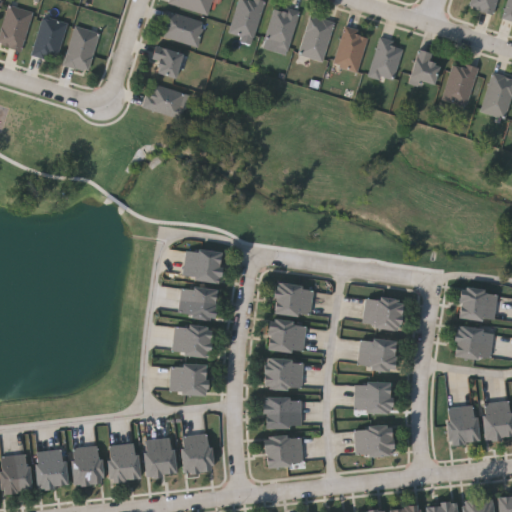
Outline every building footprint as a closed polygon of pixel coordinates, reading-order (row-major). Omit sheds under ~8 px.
[(211,0),(206,16),(168,3),(168,0),(211,0)] [(260,0),(264,1),(252,39),(228,32),(238,0),(260,0)] [(470,0),(496,0),(492,15),(468,7),(470,0)] [(511,0),(511,21),(501,17),(507,0),(511,0)] [(0,44),(0,34),(9,5),(33,13),(20,51),(0,44)] [(263,42),(274,6),(299,14),(288,49),(263,42)] [(167,11),(203,22),(196,47),(159,36),(167,11)] [(323,61),(298,55),(309,15),(334,22),(323,61)] [(66,24),(56,61),(31,54),(42,17),(66,24)] [(63,65),(74,26),(98,33),(88,71),(63,65)] [(367,36),(357,72),(332,65),(343,28),(367,36)] [(368,75),(378,38),(403,45),(393,81),(368,75)] [(157,62),(151,60),(156,46),(182,55),(174,80),(153,73),(157,62)] [(432,53),(430,61),(438,63),(433,85),(409,78),(417,49),(432,53)] [(466,107),(441,100),(452,61),(477,68),(466,107)] [(511,78),(511,92),(503,119),(479,111),(492,72),(511,78)] [(185,120),(142,107),(149,83),(192,96),(185,120)] [(182,278),(186,249),(222,254),(218,284),(182,278)] [(271,314),(275,284),(313,289),(309,319),(271,314)] [(179,317),(182,287),(217,291),(213,321),(179,317)] [(497,293),(494,323),(458,319),(460,289),(497,293)] [(402,302),(399,331),(362,327),(365,298),(402,302)] [(267,351),(269,322),(306,324),(304,353),(267,351)] [(211,329),(208,358),(172,354),(175,325),(211,329)] [(490,360),(453,358),(455,327),(492,329),(490,360)] [(358,369),(360,339),(395,341),(394,371),(358,369)] [(303,361),(302,391),(264,390),(265,360),(303,361)] [(170,395),(171,364),(207,365),(206,396),(170,395)] [(355,382),(391,383),(391,414),(355,414),(355,382)] [(264,429),(264,398),(302,398),(302,429),(264,429)] [(482,407),(511,403),(511,411),(511,437),(486,440),(482,407)] [(475,405),(479,443),(450,446),(446,408),(475,405)] [(392,456),(356,457),(355,427),(392,426),(392,456)] [(213,472),(184,475),(180,437),(208,434),(213,472)] [(264,437),(302,437),(302,467),(264,467),(264,437)] [(175,475),(145,477),(143,441),(173,439),(175,475)] [(139,480),(110,483),(107,446),(136,444),(139,480)] [(70,449),(100,447),(102,485),(73,487),(70,449)] [(67,487),(38,489),(36,452),(64,451),(67,487)] [(31,492),(2,495),(0,476),(0,457),(27,454),(31,492)] [(511,511),(498,511),(497,498),(511,496),(511,511)] [(492,499),(493,511),(463,511),(463,501),(492,499)] [(457,511),(457,502),(440,503),(441,506),(427,507),(427,511),(457,511)]
